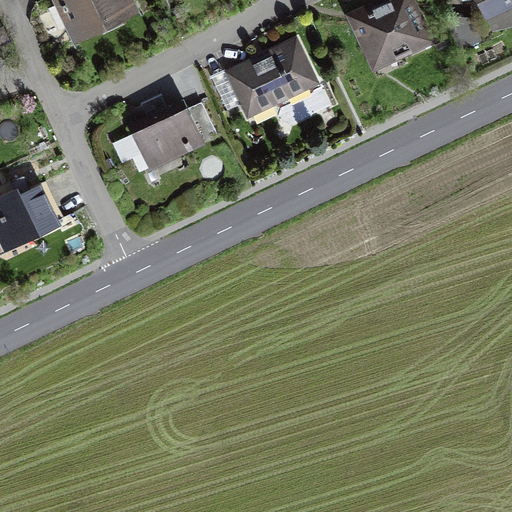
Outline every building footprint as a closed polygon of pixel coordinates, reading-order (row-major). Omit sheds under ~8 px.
[(58,0),(74,33),(97,22),(102,32),(126,21),(121,11),(132,5),(129,0),(58,0)] [(408,0),(388,0),(355,16),(376,61),(426,37),(408,0)] [(511,0),(480,0),(486,13),(511,1),(511,0)] [(294,42),(232,72),(250,109),(312,79),(294,42)] [(147,116),(129,124),(134,134),(117,142),(124,158),(141,149),(148,163),(202,137),(203,139),(217,133),(202,101),(188,108),(184,99),(168,106),(162,93),(141,102),(147,116)] [(14,189),(0,195),(0,242),(16,235),(19,241),(58,222),(40,184),(25,191),(21,183),(13,187),(14,189)]
